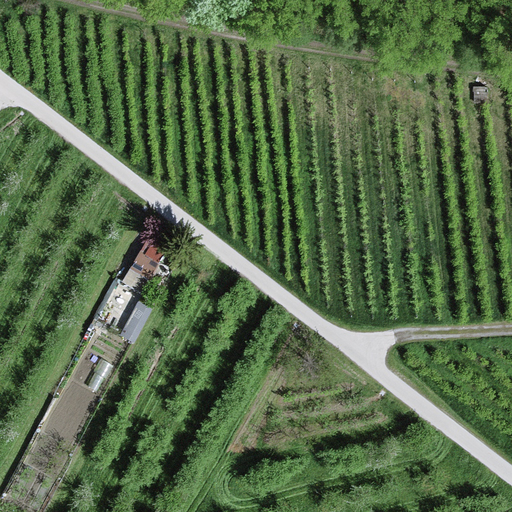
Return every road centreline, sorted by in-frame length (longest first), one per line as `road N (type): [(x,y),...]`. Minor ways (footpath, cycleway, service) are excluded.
road 1 (track): [(511,478),(0,78)]
road 2 (track): [(81,0),(258,42),(511,71)]
road 3 (track): [(345,343),(511,328)]
